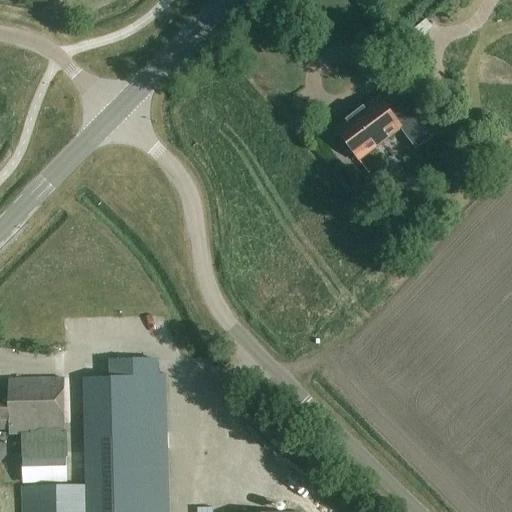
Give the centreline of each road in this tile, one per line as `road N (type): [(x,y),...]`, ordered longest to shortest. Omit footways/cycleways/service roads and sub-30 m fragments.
road 1 (unclassified): [(418,511),(215,306),(181,180),(115,113)]
road 2 (secondary): [(0,232),(115,113)]
road 3 (secondary): [(115,113),(226,0)]
road 4 (unclassified): [(115,113),(49,50),(0,35)]
